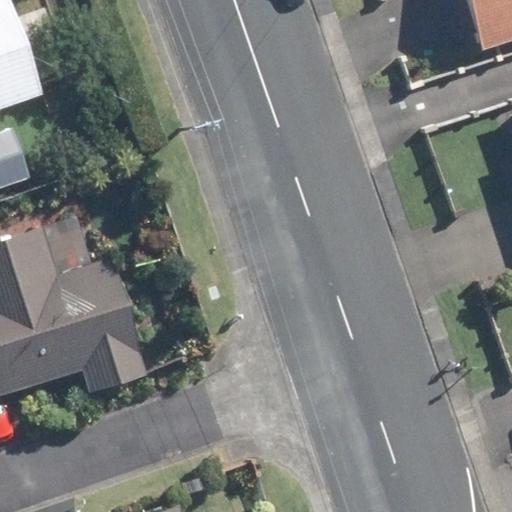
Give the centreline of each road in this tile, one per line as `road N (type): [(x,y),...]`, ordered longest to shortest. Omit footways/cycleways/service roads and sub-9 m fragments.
road 1 (residential): [(0,481),(142,429),(347,326)]
road 2 (residential): [(236,0),(347,326)]
road 3 (residential): [(347,326),(398,511)]
